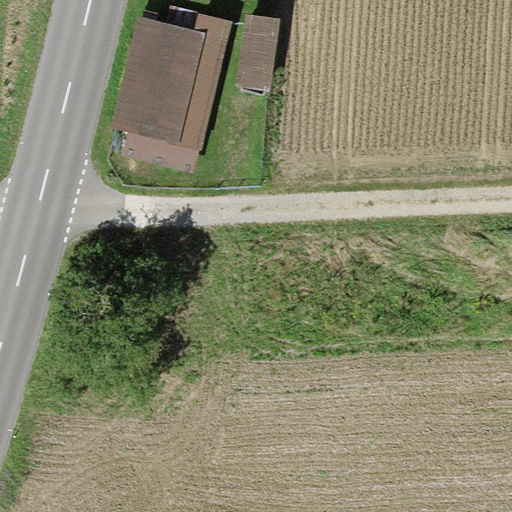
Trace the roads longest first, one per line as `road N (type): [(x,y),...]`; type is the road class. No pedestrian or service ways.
road 1 (track): [(511,203),(0,220)]
road 2 (tertiary): [(90,0),(0,345)]
